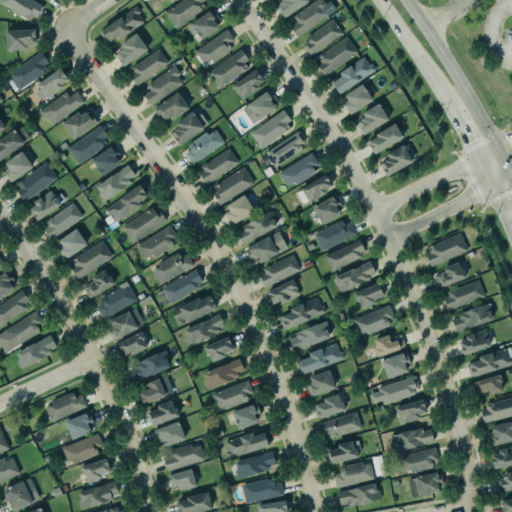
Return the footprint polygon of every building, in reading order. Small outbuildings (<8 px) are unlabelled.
[(44,5),(35,0),(0,0),(0,1),(30,19),(33,14),(37,17),(44,5)] [(181,0),(165,11),(176,28),(208,6),(204,0),(181,0)] [(281,0),(308,0),(285,17),(283,14),(281,14),(276,6),(279,4),(278,4),(280,2),(279,1),(281,0)] [(315,0),(323,0),(327,5),(324,7),(329,14),(297,35),(290,25),(297,20),(293,15),(315,0)] [(106,43),(144,23),(137,8),(98,28),(106,43)] [(199,41),(222,26),(211,10),(188,25),(199,41)] [(300,39),(308,54),(343,36),(335,21),(300,39)] [(5,29),(35,27),(36,41),(34,41),(34,42),(31,42),(31,44),(26,44),(26,48),(7,49),(5,29)] [(195,50),(226,28),(234,38),(229,42),(231,46),(231,47),(231,48),(213,61),(211,58),(203,63),(195,50)] [(148,48),(123,65),(116,55),(118,53),(118,52),(120,51),(118,49),(123,46),(120,43),(136,32),(148,48)] [(346,35),(358,51),(325,74),(321,69),(317,64),(321,61),(317,56),(325,51),(346,35)] [(129,73),(136,83),(168,62),(158,47),(131,66),(134,70),(129,73)] [(7,72),(41,50),(49,61),(44,64),(48,69),(18,89),(7,72)] [(218,88),(251,66),(240,50),(207,72),(218,88)] [(341,75),(330,83),(337,93),(375,68),(371,63),(369,64),(364,55),(339,72),(341,75)] [(174,64),(147,83),(150,88),(143,94),(151,105),(183,82),(177,75),(180,73),(174,64)] [(60,67),(37,83),(40,87),(35,91),(42,101),(64,86),(62,83),(68,78),(60,67)] [(256,68),(232,85),(242,99),(259,87),(257,84),(264,79),(256,68)] [(362,83),(345,94),(348,99),(343,102),(350,114),(373,99),(362,83)] [(269,88),(247,103),(259,119),(276,107),(272,102),(277,99),(269,88)] [(65,90),(37,109),(44,119),(48,117),(52,123),(84,101),(76,91),(69,96),(65,90)] [(177,90),(189,107),(173,118),(171,114),(167,117),(166,116),(161,120),(152,108),(177,90)] [(388,119),(378,102),(361,113),(364,117),(355,123),(363,135),(388,119)] [(63,123),(72,138),(98,123),(89,108),(63,123)] [(171,132),(175,130),(174,128),(178,125),(176,122),(192,110),(204,127),(180,144),(179,143),(178,143),(171,132)] [(249,131),(259,148),(293,128),(283,111),(249,131)] [(368,141),(375,153),(404,137),(395,122),(376,133),(378,135),(368,141)] [(0,158),(31,140),(22,126),(0,139),(0,158)] [(110,144),(100,127),(67,146),(76,163),(110,144)] [(224,141),(216,128),(208,133),(206,130),(188,143),(189,144),(188,145),(190,148),(185,152),(192,163),(224,141)] [(296,132),(265,151),(275,167),(306,148),(296,132)] [(92,158),(114,144),(121,154),(116,157),(120,162),(103,174),(92,158)] [(389,157),(384,159),(385,160),(380,163),(387,176),(413,161),(403,144),(387,153),(389,157)] [(206,183),(238,161),(229,147),(201,165),(203,168),(198,172),(206,183)] [(33,165),(14,179),(14,178),(10,181),(3,169),(7,166),(4,162),(22,149),(33,165)] [(277,171),(286,186),(295,181),(296,183),(316,171),(313,166),(318,163),(311,151),(277,171)] [(20,187),(16,190),(24,200),(57,177),(46,161),(24,176),(17,182),(20,187)] [(95,186),(99,191),(98,193),(103,201),(130,181),(128,178),(134,174),(127,163),(95,186)] [(214,185),(217,190),(213,192),(220,203),(254,182),(244,166),(214,185)] [(325,173),(332,185),(325,189),(327,192),(320,196),(320,195),(301,205),(294,192),(325,173)] [(141,182),(104,208),(108,215),(111,213),(117,220),(140,204),(137,201),(149,193),(141,182)] [(35,204),(29,208),(37,220),(61,203),(50,189),(34,201),(35,204)] [(230,223),(234,221),(235,222),(254,210),(244,193),(226,204),(229,209),(223,212),(230,223)] [(321,224),(343,212),(334,195),(312,207),(321,224)] [(46,220),(72,201),(82,215),(50,238),(43,227),(48,223),(46,220)] [(159,208),(155,210),(152,206),(122,225),(133,241),(166,219),(159,208)] [(243,243),(277,225),(273,218),(275,217),(271,209),(242,224),(244,228),(237,231),(243,243)] [(349,218),(313,233),(321,250),(356,235),(349,218)] [(145,260),(178,240),(169,225),(136,245),(145,260)] [(59,240),(76,227),(87,243),(68,257),(67,255),(65,257),(57,247),(62,244),(59,240)] [(468,251),(460,233),(424,247),(430,265),(468,251)] [(245,248),(269,235),(278,252),(260,261),(257,257),(252,260),(245,248)] [(359,237),(324,254),(331,270),(361,256),(360,252),(365,249),(359,237)] [(71,266),(78,277),(112,255),(101,240),(72,259),(75,264),(71,266)] [(158,283),(194,267),(186,250),(158,263),(159,266),(152,270),(158,283)] [(262,267),(292,253),(300,269),(265,286),(260,274),(264,271),(262,267)] [(335,276),(370,260),(375,271),(368,275),(369,278),(339,292),(335,283),(337,282),(335,276)] [(437,287),(465,280),(460,264),(433,271),(437,287)] [(170,303),(161,287),(196,268),(202,279),(197,282),(199,286),(170,303)] [(0,273),(0,298),(14,288),(11,283),(15,280),(7,269),(0,273)] [(114,283),(105,270),(81,285),(89,299),(114,283)] [(266,291),(293,278),(300,293),(281,303),(280,300),(273,304),(266,291)] [(484,296),(478,280),(441,294),(448,310),(484,296)] [(353,293),(378,282),(384,295),(375,299),(376,302),(362,308),(359,300),(356,301),(353,293)] [(103,318),(137,301),(129,285),(95,302),(103,318)] [(0,303),(0,324),(27,306),(25,303),(29,299),(22,288),(0,303)] [(200,299),(210,295),(216,307),(187,322),(185,318),(183,319),(184,322),(178,325),(171,310),(199,296),(200,299)] [(289,308),(316,296),(320,305),(322,304),(326,311),(287,329),(281,316),(291,312),(289,308)] [(359,336),(394,323),(388,305),(352,319),(359,336)] [(450,315),(455,331),(493,321),(489,305),(450,315)] [(114,338),(144,326),(136,308),(106,320),(114,338)] [(0,330),(0,344),(2,349),(45,329),(37,313),(0,330)] [(182,330),(190,345),(226,328),(219,313),(182,330)] [(288,338),(293,350),(329,336),(327,329),(329,328),(325,319),(295,331),(296,335),(288,338)] [(459,341),(463,354),(490,345),(484,328),(465,335),(466,339),(459,341)] [(118,341),(141,330),(145,337),(143,339),(147,346),(134,354),(132,350),(122,356),(116,344),(118,341)] [(22,368),(57,349),(50,334),(14,353),(22,368)] [(373,339),(377,355),(404,349),(401,334),(388,337),(388,335),(373,339)] [(203,346),(227,335),(229,336),(230,335),(235,346),(233,347),(233,349),(225,352),(226,355),(212,362),(208,354),(206,355),(203,346)] [(299,360),(303,372),(343,357),(341,350),(339,350),(336,341),(308,351),(310,356),(299,360)] [(467,364),(471,376),(511,363),(511,355),(509,356),(506,347),(479,355),(480,360),(467,364)] [(157,353),(165,349),(169,357),(166,359),(170,366),(134,381),(129,369),(135,365),(134,363),(157,353)] [(380,360),(387,377),(412,368),(406,351),(380,360)] [(202,371),(206,387),(244,375),(240,359),(202,371)] [(304,380),(310,397),(335,388),(329,371),(304,380)] [(377,386),(382,404),(414,393),(413,389),(419,387),(414,374),(377,386)] [(165,394),(165,393),(173,390),(166,375),(159,378),(158,377),(148,381),(150,384),(148,385),(149,387),(138,392),(143,404),(165,394)] [(502,390),(499,375),(472,381),(476,396),(502,390)] [(211,393),(248,379),(253,391),(246,394),(248,398),(230,405),(230,406),(226,408),(225,404),(217,407),(211,393)] [(45,407),(53,403),(51,400),(68,392),(68,394),(73,392),(75,396),(81,393),(86,405),(51,421),(45,407)] [(344,410),(339,395),(314,403),(319,418),(344,410)] [(511,396),(511,414),(483,422),(482,415),(480,408),(485,407),(484,403),(511,396)] [(395,406),(423,398),(427,412),(420,414),(421,417),(401,424),(395,406)] [(171,399),(157,404),(158,408),(149,411),(154,425),(179,416),(176,407),(174,408),(171,399)] [(231,411),(236,428),(262,420),(256,403),(231,411)] [(319,422),(324,439),(361,428),(356,411),(319,422)] [(95,428),(89,412),(64,421),(70,437),(95,428)] [(490,425),(491,430),(486,431),(487,438),(491,437),(493,445),(511,440),(511,425),(511,420),(490,425)] [(152,430),(157,442),(164,440),(166,445),(184,438),(178,421),(152,430)] [(394,451),(433,443),(430,427),(391,434),(394,451)] [(0,429),(8,447),(0,450),(0,429)] [(270,445),(266,432),(253,436),(252,433),(223,441),(229,458),(270,445)] [(67,463),(102,453),(97,435),(62,445),(67,463)] [(332,463),(358,456),(356,448),(354,449),(352,440),(337,444),(338,447),(329,449),(332,463)] [(163,457),(167,469),(205,458),(200,444),(192,446),(191,443),(168,449),(170,455),(163,457)] [(397,456),(401,473),(439,464),(435,447),(397,456)] [(511,448),(490,451),(492,468),(511,465),(511,448)] [(234,461),(272,450),(275,463),(268,465),(269,469),(237,478),(235,469),(236,468),(234,461)] [(0,456),(4,455),(5,459),(12,456),(19,472),(0,480),(0,456)] [(80,466),(106,457),(110,470),(100,473),(101,477),(87,481),(85,473),(83,474),(80,466)] [(336,488),(374,479),(370,462),(332,471),(336,488)] [(167,474),(172,491),(195,485),(191,468),(167,474)] [(511,489),(511,471),(496,474),(498,491),(511,489)] [(407,476),(409,495),(443,491),(442,473),(407,476)] [(3,489),(29,477),(39,498),(13,510),(6,496),(5,495),(4,493),(4,491),(3,489)] [(241,483),(266,477),(266,479),(272,478),(273,482),(280,481),(283,494),(256,500),(246,503),(241,483)] [(115,480),(78,492),(80,498),(77,499),(80,509),(112,498),(111,495),(119,492),(115,480)] [(379,500),(376,484),(337,491),(340,507),(379,500)] [(176,502),(178,511),(195,511),(212,508),(208,491),(186,496),(186,499),(176,502)] [(511,511),(511,496),(501,497),(501,511),(511,511)] [(257,505),(257,511),(286,511),(285,500),(257,505)]
